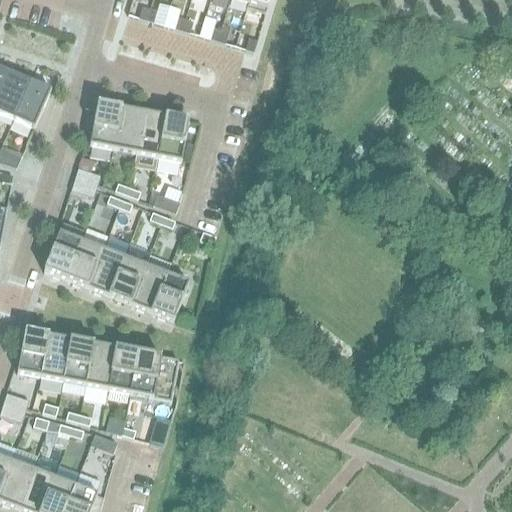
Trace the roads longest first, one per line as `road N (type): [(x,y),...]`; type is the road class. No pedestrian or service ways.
road 1 (residential): [(84,65),(9,298)]
road 2 (residential): [(217,104),(84,65)]
